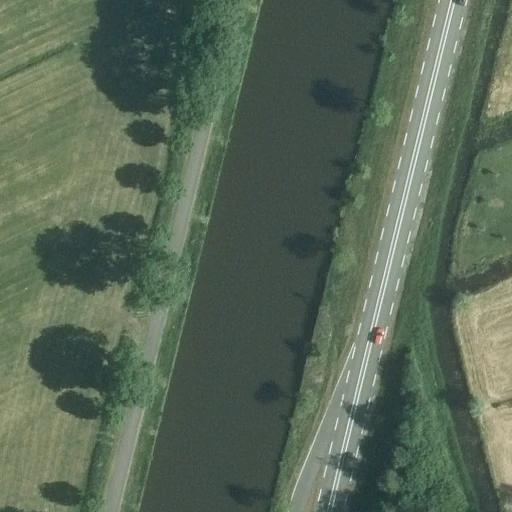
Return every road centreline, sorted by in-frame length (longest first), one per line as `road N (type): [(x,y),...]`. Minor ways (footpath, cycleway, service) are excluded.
road 1 (unclassified): [(109,511),(234,0)]
road 2 (primary): [(328,511),(452,0)]
